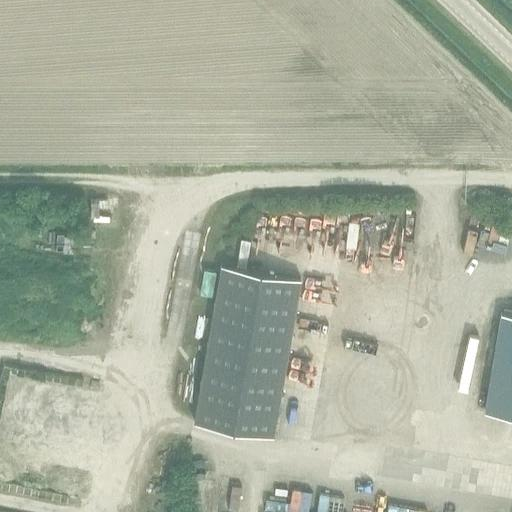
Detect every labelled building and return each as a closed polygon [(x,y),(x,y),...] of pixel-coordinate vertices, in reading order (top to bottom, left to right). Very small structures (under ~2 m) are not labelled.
[(207,257),(203,283),(219,285),(223,259),(207,257)] [(195,421),(274,435),(302,277),(245,268),(223,264),(195,421)] [(368,312),(371,330),(383,328),(379,310),(368,312)] [(484,410),(511,414),(511,313),(501,311),(484,410)] [(342,352),(341,365),(363,366),(364,354),(342,352)] [(333,433),(364,435),(365,414),(334,411),(333,433)] [(336,479),(267,469),(264,495),(332,505),(336,479)] [(337,492),(336,506),(371,507),(371,494),(337,492)] [(426,511),(427,493),(392,492),(392,497),(378,497),(378,510),(413,511),(426,511)]
